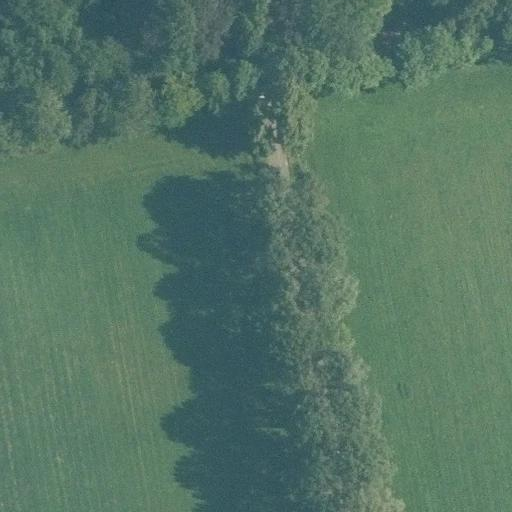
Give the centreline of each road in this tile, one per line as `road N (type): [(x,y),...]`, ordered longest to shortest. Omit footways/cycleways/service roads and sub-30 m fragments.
road 1 (unclassified): [(339,511),(246,0)]
road 2 (track): [(0,127),(511,40)]
